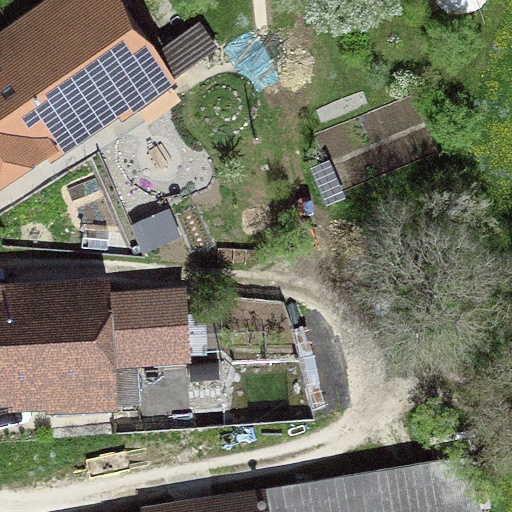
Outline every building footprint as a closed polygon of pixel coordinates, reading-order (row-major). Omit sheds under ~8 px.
[(62,0),(68,8),(0,53),(0,176),(157,72),(105,0),(62,0)] [(52,306),(42,307),(47,389),(49,411),(114,406),(111,367),(107,298),(107,285),(51,285),(52,306)] [(183,294),(107,298),(111,367),(134,365),(187,361),(183,294)] [(0,391),(47,389),(42,307),(0,309),(0,391)] [(134,365),(111,367),(114,406),(137,404),(134,365)] [(475,511),(467,461),(147,511),(146,511),(475,511)]
